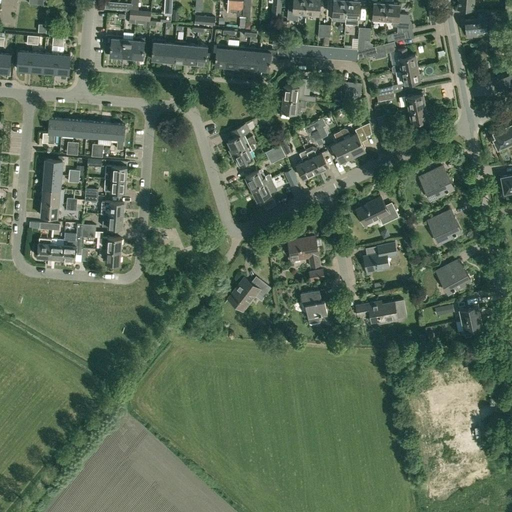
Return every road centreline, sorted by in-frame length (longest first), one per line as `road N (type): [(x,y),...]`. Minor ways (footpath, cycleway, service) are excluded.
road 1 (residential): [(151,105),(141,267),(119,280),(40,273),(27,270),(17,251),(29,93)]
road 2 (residential): [(238,233),(232,251),(19,511)]
road 3 (residential): [(511,344),(469,123)]
road 4 (residential): [(238,233),(227,226),(195,115),(151,105)]
road 5 (residential): [(328,191),(469,123)]
road 6 (residential): [(469,123),(445,0)]
